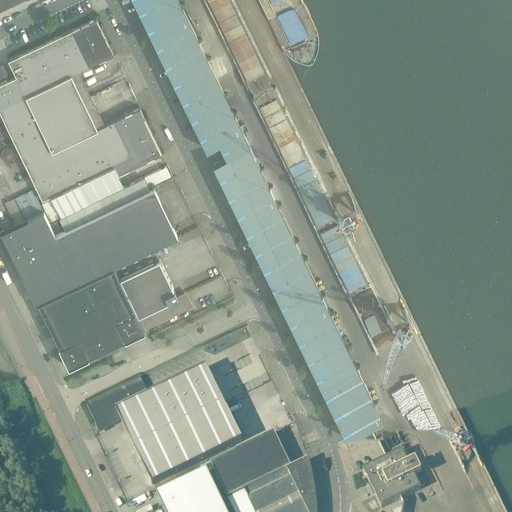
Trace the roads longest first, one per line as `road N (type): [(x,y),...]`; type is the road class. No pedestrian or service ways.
road 1 (unclassified): [(261,306),(113,0)]
road 2 (unclassified): [(56,402),(261,306)]
road 3 (unclassified): [(339,511),(334,462),(261,306)]
road 4 (tertiary): [(56,402),(0,286)]
road 5 (tertiary): [(109,511),(56,402)]
